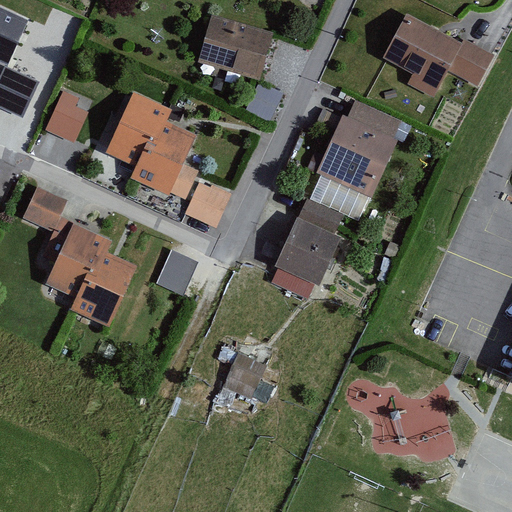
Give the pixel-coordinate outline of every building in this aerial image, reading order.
[(0,61),(8,65),(27,21),(0,7),(0,61)] [(408,84),(434,98),(447,73),(448,71),(463,42),(443,32),(439,30),(408,13),(384,58),(387,60),(414,74),(408,84)] [(272,37),(273,33),(212,15),(204,42),(199,59),(198,62),(259,80),(272,37)] [(464,39),(463,42),(448,71),(478,87),(495,55),(485,50),(464,39)] [(0,81),(0,106),(22,117),(38,81),(6,67),(0,81)] [(270,123),(284,93),(259,82),(245,112),(270,123)] [(63,90),(46,130),(60,136),(74,143),(75,140),(87,111),(75,106),(79,97),(63,90)] [(148,141),(155,145),(165,121),(171,109),(132,92),(104,154),(136,168),(148,141)] [(347,118),(342,116),(317,173),(372,197),(398,139),(394,138),(395,136),(401,122),(402,121),(355,100),(351,111),(347,118)] [(170,193),(186,200),(199,172),(183,164),(196,135),(165,121),(155,145),(148,141),(136,168),(131,179),(136,181),(169,196),(170,193)] [(412,127),(401,122),(395,136),(403,141),(412,127)] [(223,212),(232,194),(212,185),(210,188),(200,184),(186,214),(216,228),(223,212)] [(52,194),(37,188),(23,218),(53,232),(61,215),(67,202),(52,194)] [(344,215),(307,199),(299,218),(335,234),(339,226),(344,215)] [(56,263),(46,285),(76,298),(88,273),(97,277),(108,253),(114,240),(61,215),(53,232),(42,257),(56,263)] [(297,218),(275,267),(320,286),(342,237),(335,234),(299,218),(297,218)] [(400,246),(391,242),(385,255),(394,259),(400,246)] [(185,256),(172,250),(157,284),(183,296),(199,262),(185,256)] [(88,273),(76,298),(71,310),(109,327),(137,266),(115,256),(108,253),(97,277),(88,273)] [(210,415),(225,385),(257,400),(274,363),(243,349),(256,323),(218,303),(172,396),(210,415)]
